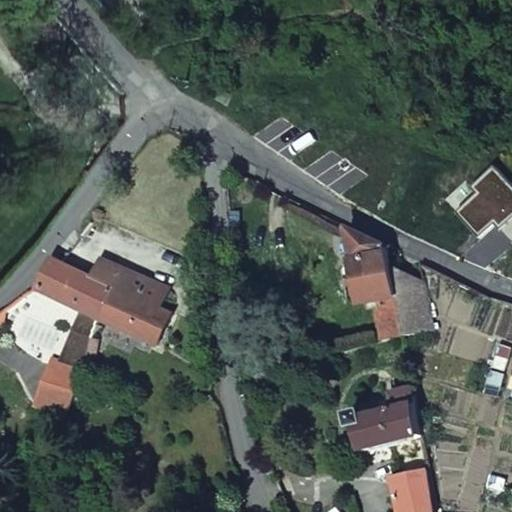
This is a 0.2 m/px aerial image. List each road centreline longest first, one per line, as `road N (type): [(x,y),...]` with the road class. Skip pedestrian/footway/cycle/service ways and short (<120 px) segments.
road 1 (residential): [(220,136),(239,409),(260,511)]
road 2 (residential): [(511,287),(374,227),(220,136)]
road 3 (residential): [(157,103),(0,289)]
road 4 (residential): [(64,0),(157,103)]
